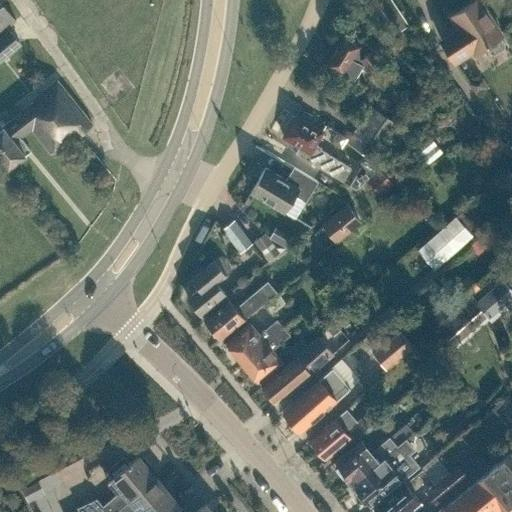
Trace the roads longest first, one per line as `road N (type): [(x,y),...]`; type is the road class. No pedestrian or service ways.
road 1 (tertiary): [(102,301),(150,240),(196,154),(220,77),(231,0)]
road 2 (tertiary): [(207,0),(174,149),(137,219),(86,286)]
road 3 (tertiary): [(305,511),(129,328)]
road 4 (tertiary): [(0,383),(102,301)]
